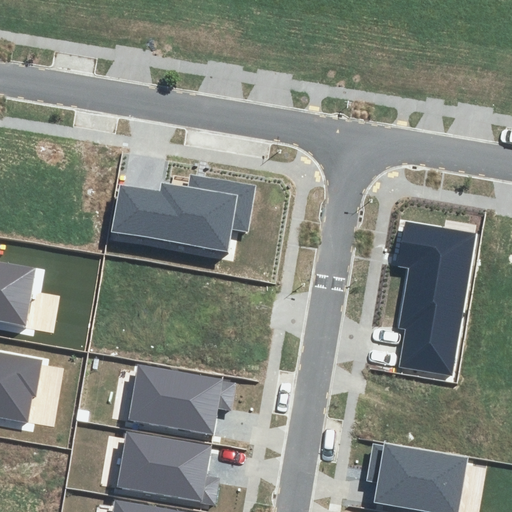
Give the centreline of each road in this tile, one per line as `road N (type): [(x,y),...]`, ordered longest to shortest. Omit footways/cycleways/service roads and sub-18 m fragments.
road 1 (residential): [(352,142),(291,511)]
road 2 (residential): [(352,142),(0,83)]
road 3 (residential): [(511,168),(352,142)]
